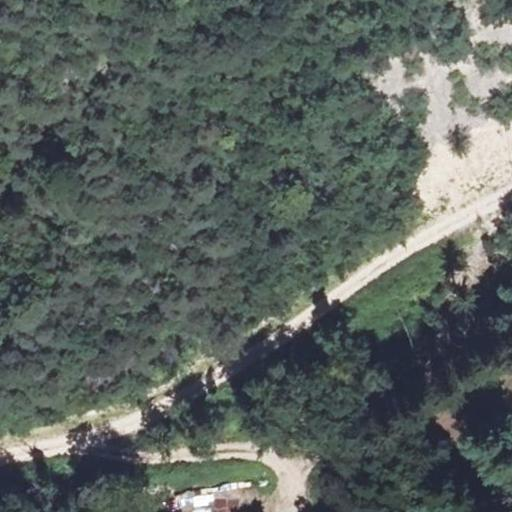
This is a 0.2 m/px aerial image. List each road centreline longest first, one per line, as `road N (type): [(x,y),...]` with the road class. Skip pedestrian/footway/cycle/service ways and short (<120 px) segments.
road 1 (track): [(0,447),(158,394),(511,187)]
road 2 (track): [(18,442),(241,467),(273,479),(301,511)]
